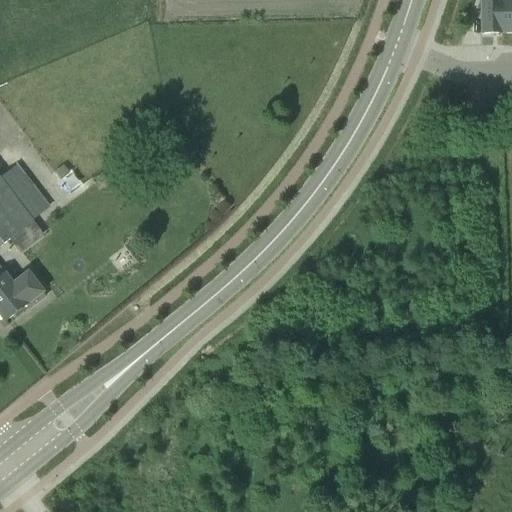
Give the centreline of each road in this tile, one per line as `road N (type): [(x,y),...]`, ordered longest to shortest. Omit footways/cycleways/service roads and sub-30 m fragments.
road 1 (tertiary): [(118,376),(237,276),(314,195),(394,51)]
road 2 (tertiary): [(13,480),(73,435),(118,376)]
road 3 (tertiary): [(118,376),(54,410),(0,453)]
road 4 (residential): [(394,51),(463,74),(511,74)]
